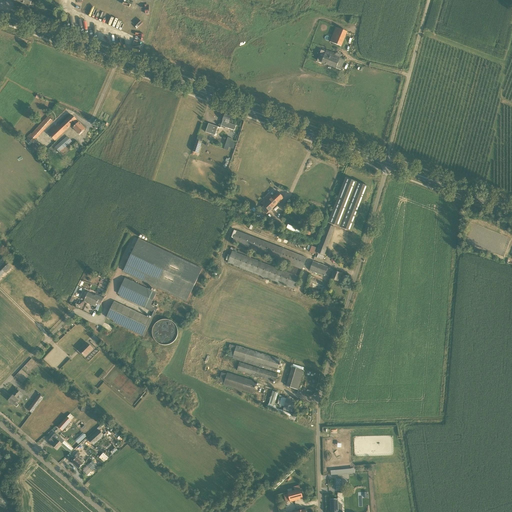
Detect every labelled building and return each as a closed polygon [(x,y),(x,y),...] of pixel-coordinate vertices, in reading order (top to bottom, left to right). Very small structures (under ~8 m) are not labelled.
[(350,23),(355,25),(358,18),(352,16),(350,23)] [(341,47),(347,32),(336,27),(330,42),(341,47)] [(326,52),(322,63),(340,70),(344,60),(335,56),(336,54),(326,50),(326,52)] [(223,121),(220,127),(225,129),(226,128),(234,131),(236,126),(228,123),(231,115),(225,113),(222,121),(223,121)] [(71,125),(75,121),(76,120),(72,115),(59,127),(63,132),(71,125)] [(48,116),(32,134),(25,141),(30,146),(52,121),(48,116)] [(78,123),(75,121),(71,125),(79,134),(85,129),(79,123),(78,123)] [(218,127),(213,125),(208,124),(206,132),(214,135),(213,136),(216,137),(217,134),(216,133),(218,127)] [(59,127),(57,125),(48,133),(55,140),(63,132),(59,127)] [(198,136),(196,140),(192,151),(198,153),(202,142),(201,142),(203,137),(198,136)] [(73,143),(72,142),(67,137),(55,148),(59,152),(69,144),(71,145),(73,143)] [(232,139),(228,137),(224,149),(228,151),(232,139)] [(327,222),(346,230),(351,232),(369,187),(346,177),(327,222)] [(261,208),(263,211),(267,214),(283,198),(278,192),(272,198),(269,195),(261,203),(264,206),(261,208)] [(156,202),(142,233),(205,263),(220,232),(156,202)] [(297,208),(295,214),(306,217),(308,211),(297,208)] [(301,218),(300,222),(297,228),(303,230),(307,221),(301,218)] [(315,225),(309,222),(304,231),(304,233),(310,236),(315,225)] [(324,256),(335,227),(327,225),(316,253),(324,256)] [(299,277),(302,269),(307,258),(237,231),(232,242),(291,265),(287,273),(232,251),(227,263),(294,289),(299,277)] [(138,239),(123,271),(168,292),(181,298),(187,301),(202,269),(138,239)] [(0,277),(5,272),(6,273),(12,267),(5,260),(0,264),(0,277)] [(338,281),(341,274),(334,271),(334,272),(327,269),(328,267),(313,262),(309,270),(324,276),(325,276),(331,278),(331,279),(338,281)] [(144,337),(158,307),(151,304),(156,293),(125,278),(118,294),(120,295),(119,296),(153,312),(150,319),(114,302),(106,317),(114,321),(113,322),(144,337)] [(306,292),(322,298),(324,295),(307,289),(306,292)] [(168,292),(158,312),(172,319),(181,298),(168,292)] [(97,303),(100,305),(103,299),(97,296),(96,297),(88,293),(84,300),(91,303),(91,304),(95,307),(97,303)] [(166,344),(170,343),(173,340),(176,337),(176,333),(176,329),(174,325),(171,322),(167,320),(164,320),(160,321),(156,323),(154,326),(152,329),(152,333),(153,337),(155,340),(158,343),(162,344),(166,344)] [(100,339),(95,334),(91,338),(97,343),(100,339)] [(93,349),(91,347),(87,343),(79,351),(85,357),(93,349)] [(236,346),(230,344),(226,355),(233,357),(232,358),(277,372),(281,360),(236,346)] [(275,382),(278,374),(239,363),(237,370),(275,382)] [(292,367),(291,371),(286,386),(298,390),(302,374),(304,371),(292,367)] [(227,373),(227,374),(221,372),(218,382),(224,384),(224,385),(253,394),(257,382),(227,373)] [(20,392),(17,389),(12,395),(13,396),(9,401),(16,407),(19,405),(17,403),(19,401),(16,398),(21,393),(20,392)] [(272,394),(269,403),(274,404),(277,396),(272,394)] [(43,398),(39,395),(28,410),(32,413),(43,398)] [(281,406),(292,409),(294,403),(290,401),(290,400),(287,399),(282,397),(279,406),(281,407),(281,406)] [(75,416),(71,413),(58,427),(62,431),(71,421),(71,420),(75,416)] [(99,430),(88,439),(93,445),(104,436),(99,430)] [(82,434),(78,437),(75,440),(78,444),(86,437),(83,433),(82,434)] [(60,437),(57,440),(56,441),(52,437),(49,441),(53,445),(52,446),(57,450),(62,444),(64,441),(60,437)] [(76,458),(72,463),(79,469),(85,462),(76,454),(74,456),(76,458)] [(290,502),(294,501),(303,499),(300,489),(287,492),(288,494),(284,495),(286,502),(290,501),(290,502)] [(0,491),(0,505),(4,509),(11,500),(0,491)] [(342,511),(338,511),(338,499),(330,499),(330,511),(342,511)]
